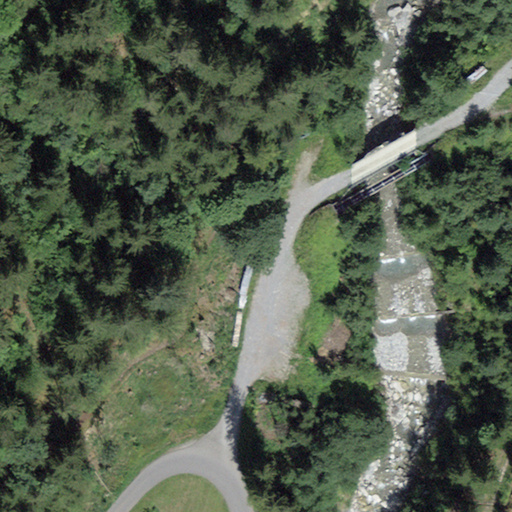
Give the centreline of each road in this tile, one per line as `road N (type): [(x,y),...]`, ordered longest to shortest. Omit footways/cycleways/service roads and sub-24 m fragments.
road 1 (track): [(511,74),(439,127),(296,207),(274,256),(217,468)]
road 2 (tertiary): [(239,511),(217,468),(186,462),(151,477),(120,511)]
